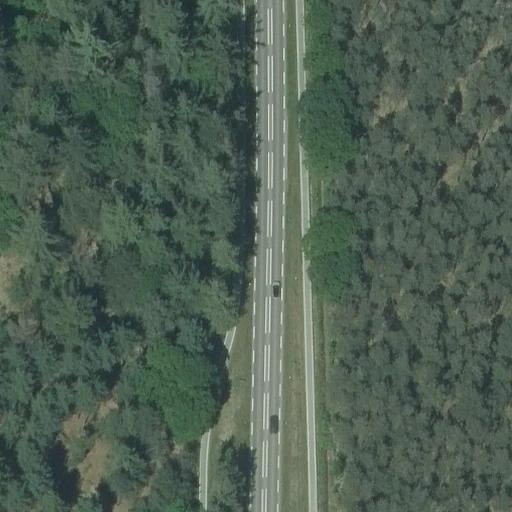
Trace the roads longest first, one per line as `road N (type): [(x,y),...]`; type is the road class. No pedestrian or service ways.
road 1 (primary): [(256,511),(259,0)]
road 2 (track): [(511,128),(258,141)]
